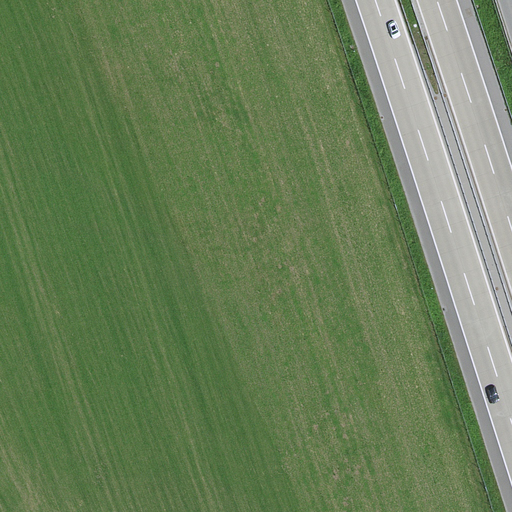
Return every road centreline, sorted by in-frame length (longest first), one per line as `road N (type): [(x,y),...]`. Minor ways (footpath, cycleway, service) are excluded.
road 1 (motorway): [(374,0),(511,425)]
road 2 (motorway): [(511,227),(437,0)]
